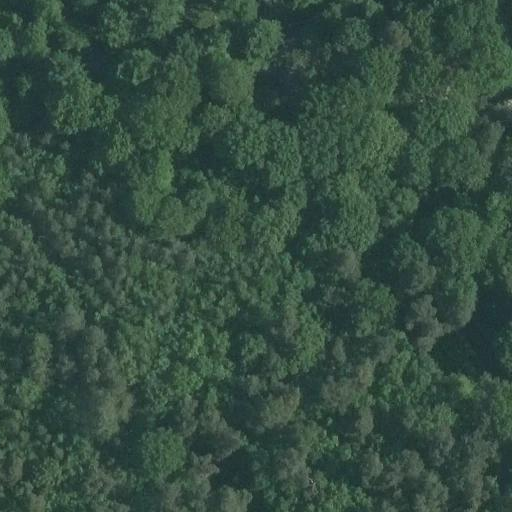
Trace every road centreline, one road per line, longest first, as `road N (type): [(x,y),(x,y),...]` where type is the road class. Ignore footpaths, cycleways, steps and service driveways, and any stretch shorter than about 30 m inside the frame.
road 1 (secondary): [(0,82),(419,0)]
road 2 (track): [(327,114),(511,365)]
road 3 (track): [(287,64),(327,114),(497,85)]
